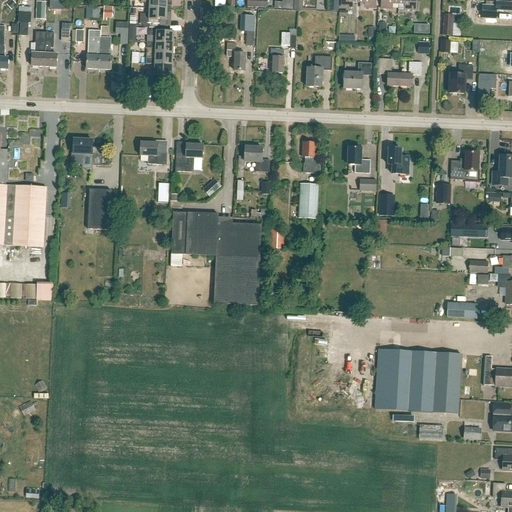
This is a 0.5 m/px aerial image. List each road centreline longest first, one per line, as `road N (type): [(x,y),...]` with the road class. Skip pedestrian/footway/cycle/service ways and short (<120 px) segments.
road 1 (unclassified): [(511,125),(188,112)]
road 2 (unclassified): [(188,112),(0,104)]
